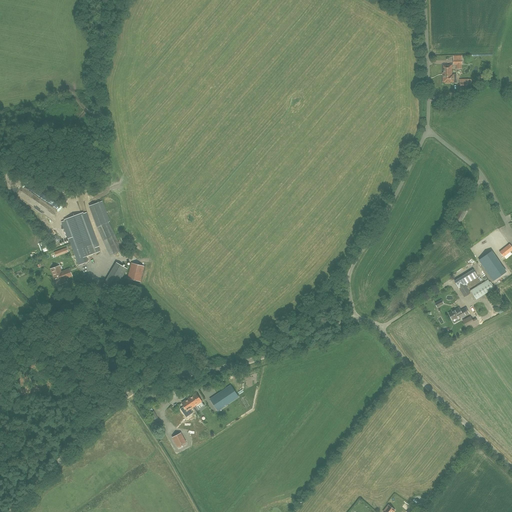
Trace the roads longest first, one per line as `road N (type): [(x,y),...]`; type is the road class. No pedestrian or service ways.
road 1 (tertiary): [(10,511),(133,391),(265,356),(352,319)]
road 2 (unclassified): [(352,319),(352,270),(427,130),(424,0)]
road 3 (tertiary): [(511,467),(379,328),(352,319)]
